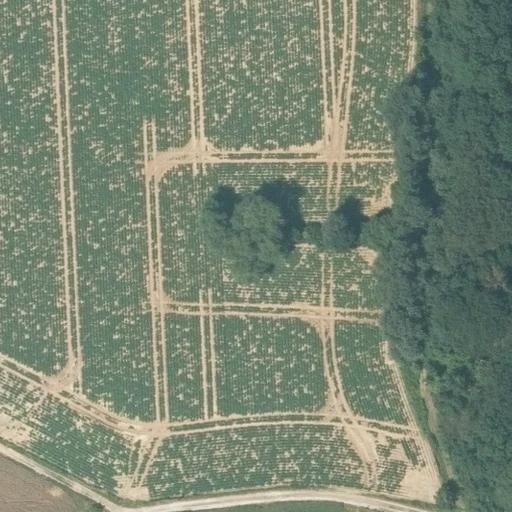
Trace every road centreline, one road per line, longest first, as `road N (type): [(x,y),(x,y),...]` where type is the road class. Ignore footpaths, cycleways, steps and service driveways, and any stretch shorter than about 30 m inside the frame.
road 1 (track): [(408,511),(312,495),(157,511)]
road 2 (track): [(116,511),(0,448)]
